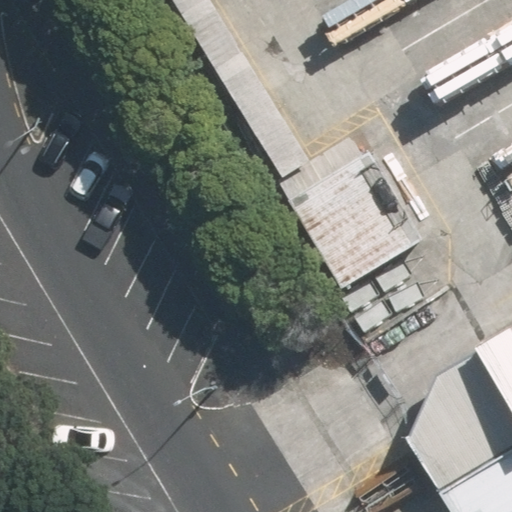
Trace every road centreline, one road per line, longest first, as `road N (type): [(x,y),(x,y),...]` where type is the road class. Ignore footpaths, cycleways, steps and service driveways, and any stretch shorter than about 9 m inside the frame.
road 1 (tertiary): [(226,511),(0,122)]
road 2 (unknown): [(470,331),(326,69)]
road 3 (unknown): [(380,170),(511,94)]
road 4 (unknown): [(326,69),(455,0)]
